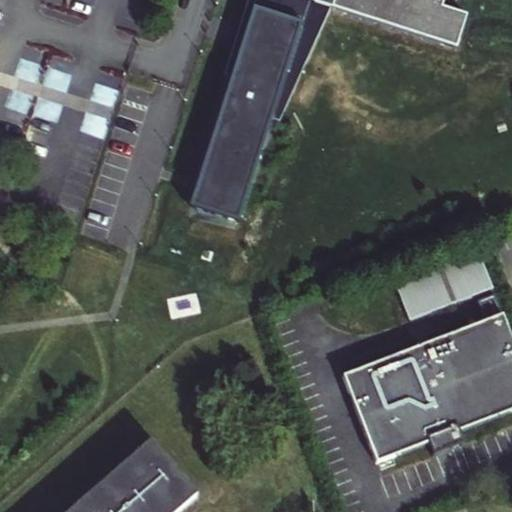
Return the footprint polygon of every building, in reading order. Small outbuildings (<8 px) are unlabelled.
[(246,0),(223,76),(229,77),(188,206),(238,223),(271,120),(277,122),(329,6),(331,0),(246,0)] [(331,0),(329,6),(454,47),(464,14),(440,6),(441,0),(331,0)] [(394,288),(408,323),(492,290),(479,256),(394,288)] [(485,324),(342,378),(376,466),(427,446),(431,457),(463,445),(459,433),(511,413),(511,342),(494,296),(477,303),(485,324)] [(68,511),(177,511),(195,497),(148,443),(68,511)]
